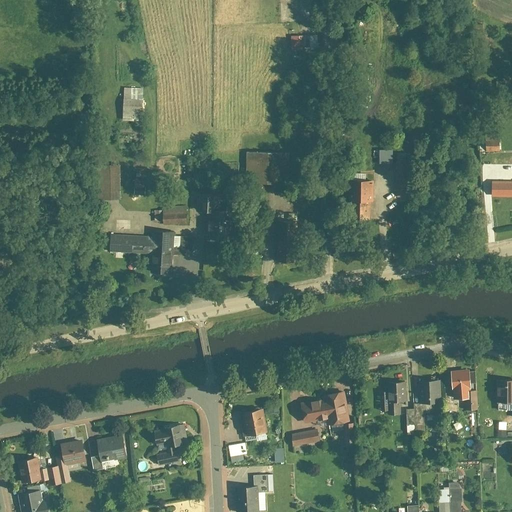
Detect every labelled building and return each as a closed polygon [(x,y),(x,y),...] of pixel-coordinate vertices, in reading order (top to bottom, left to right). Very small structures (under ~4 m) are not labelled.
[(290,37),(291,50),(316,49),(315,35),(290,37)] [(123,114),(142,113),(142,88),(122,88),(123,114)] [(485,140),(485,151),(499,151),(499,140),(485,140)] [(410,162),(394,162),(394,195),(410,195),(410,162)] [(118,164),(98,164),(97,195),(117,195),(118,164)] [(369,178),(350,178),(350,218),(369,218),(369,178)] [(134,194),(144,194),(144,180),(134,180),(134,194)] [(511,182),(494,183),(494,195),(511,194),(511,182)] [(217,209),(217,192),(196,192),(196,209),(208,209),(217,209)] [(185,222),(184,206),(163,207),(164,223),(185,222)] [(217,209),(208,209),(207,238),(229,239),(230,210),(217,209)] [(294,220),(276,220),(277,260),(295,260),(294,220)] [(169,270),(169,253),(191,254),(192,237),(172,236),(172,231),(153,230),(153,235),(109,233),(109,250),(155,252),(154,270),(169,270)] [(454,388),(472,387),(472,369),(453,370),(454,388)] [(443,401),(442,378),(420,379),(421,402),(425,402),(443,401)] [(511,378),(497,379),(498,400),(511,399),(511,378)] [(400,400),(408,400),(408,380),(388,381),(389,390),(389,400),(400,400)] [(304,424),(326,419),(327,423),(348,419),(342,389),(322,393),(322,397),(306,400),(307,404),(300,406),(304,424)] [(478,389),(466,390),(467,409),(479,408),(478,389)] [(382,410),(389,409),(389,400),(389,390),(381,390),(382,410)] [(400,400),(389,400),(389,409),(390,413),(401,413),(400,400)] [(450,417),(460,416),(459,401),(449,402),(450,417)] [(426,421),(425,402),(421,402),(415,402),(416,407),(416,421),(426,421)] [(416,421),(416,407),(408,408),(409,431),(417,431),(416,421)] [(242,416),(246,439),(267,435),(263,412),(242,416)] [(190,442),(186,423),(155,429),(159,444),(167,443),(168,446),(177,444),(190,442)] [(350,423),(343,423),(344,444),(351,443),(350,423)] [(319,440),(316,429),(292,434),(295,445),(319,440)] [(499,437),(507,437),(507,429),(499,429),(499,437)] [(101,455),(102,460),(128,455),(123,433),(97,438),(101,455)] [(66,452),(68,464),(88,460),(84,437),(64,441),(66,452)] [(246,442),(229,445),(231,456),(248,453),(246,442)] [(177,444),(168,446),(169,451),(159,453),(161,464),(180,460),(177,444)] [(59,465),(63,482),(72,481),(68,464),(66,452),(57,454),(59,465)] [(18,459),(22,481),(43,477),(41,468),(39,455),(18,459)] [(102,460),(101,455),(93,456),(95,470),(104,468),(102,460)] [(59,465),(48,467),(50,478),(51,485),(63,482),(59,465)] [(48,467),(41,468),(43,477),(44,480),(50,478),(48,467)] [(254,474),(255,487),(260,486),(260,491),(270,491),(269,473),(254,474)] [(255,487),(237,487),(238,511),(261,510),(260,491),(260,486),(255,487)] [(463,511),(462,487),(451,488),(452,511),(463,511)] [(41,488),(19,493),(22,508),(22,511),(50,511),(47,499),(44,500),(41,488)] [(452,511),(451,488),(440,488),(441,511),(452,511)]
